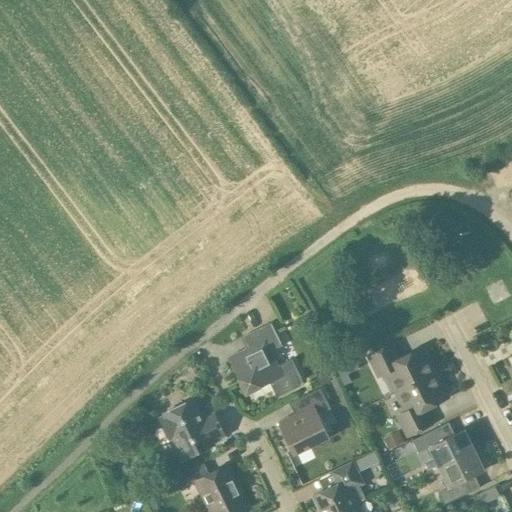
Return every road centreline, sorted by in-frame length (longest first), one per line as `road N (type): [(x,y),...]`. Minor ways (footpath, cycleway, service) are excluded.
road 1 (residential): [(511,230),(473,200),(444,191),(395,197),(197,337)]
road 2 (residential): [(511,439),(452,322)]
